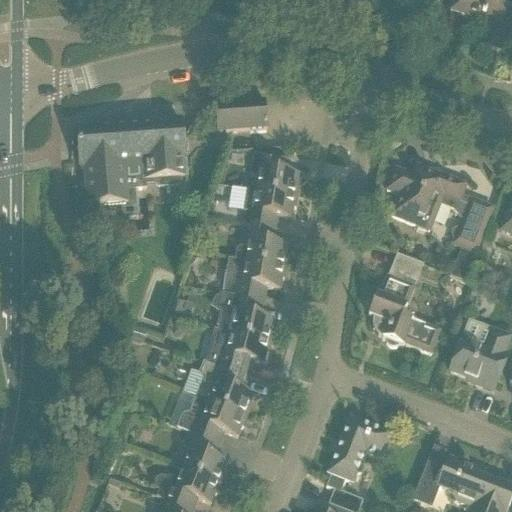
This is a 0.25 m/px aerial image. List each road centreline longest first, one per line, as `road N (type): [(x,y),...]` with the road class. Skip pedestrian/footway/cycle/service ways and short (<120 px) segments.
road 1 (secondary): [(0,460),(15,369),(16,97)]
road 2 (residential): [(16,97),(247,53),(303,54),(372,73)]
road 3 (residential): [(325,364),(372,73)]
road 4 (residential): [(511,438),(325,364)]
road 5 (residential): [(273,511),(325,364)]
road 6 (residential): [(372,73),(511,121)]
